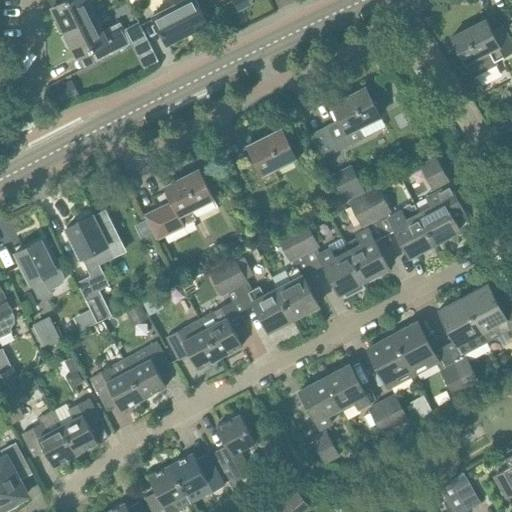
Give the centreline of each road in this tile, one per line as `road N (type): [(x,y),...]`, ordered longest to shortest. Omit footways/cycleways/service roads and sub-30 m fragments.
road 1 (residential): [(45,511),(145,435),(511,245)]
road 2 (tertiary): [(0,181),(366,0)]
road 3 (residential): [(511,199),(391,0)]
